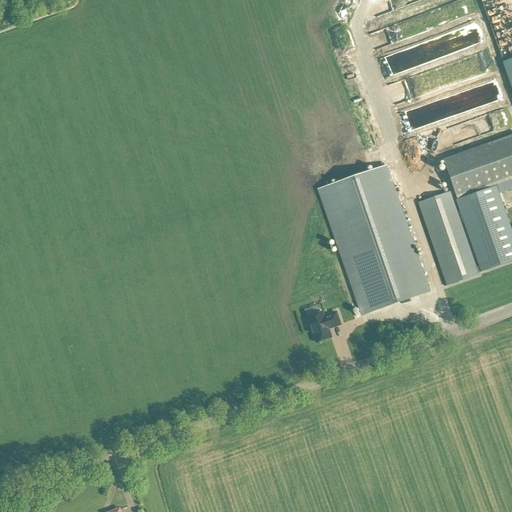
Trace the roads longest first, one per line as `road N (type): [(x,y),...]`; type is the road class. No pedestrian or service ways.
road 1 (unclassified): [(0,499),(511,315)]
road 2 (track): [(407,181),(355,37),(366,0)]
